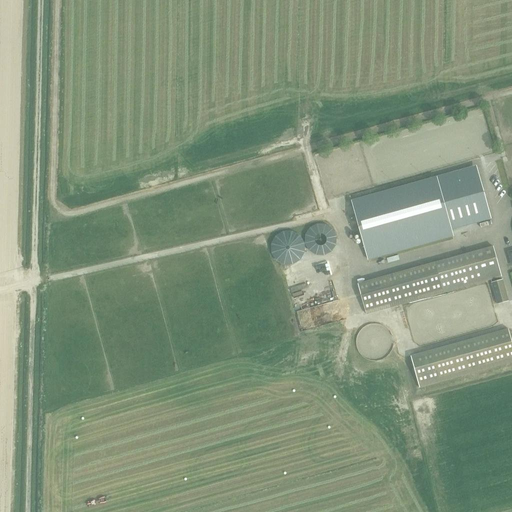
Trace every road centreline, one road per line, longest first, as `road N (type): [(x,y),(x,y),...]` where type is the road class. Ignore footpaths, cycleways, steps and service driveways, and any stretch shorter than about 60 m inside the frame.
road 1 (track): [(27,511),(41,0)]
road 2 (track): [(0,290),(339,213)]
